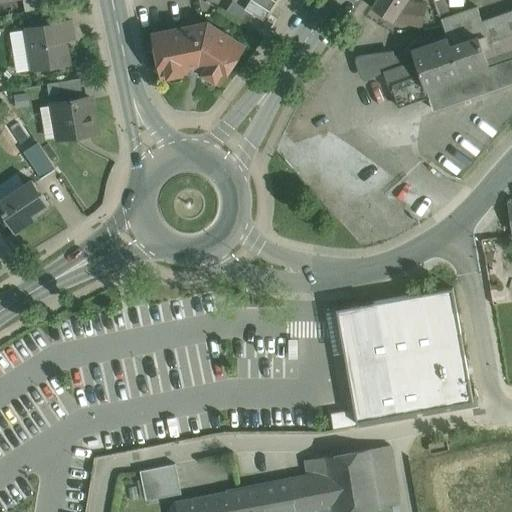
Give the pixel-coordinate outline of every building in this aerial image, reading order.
[(251,12),(264,19),(274,0),(247,0),(244,6),(232,0),(228,0),(223,10),(245,23),(251,12)] [(407,0),(376,0),(373,6),(394,20),(406,2),(407,0)] [(433,0),(440,19),(450,16),(444,0),(433,0)] [(426,3),(406,2),(394,20),(421,26),(426,3)] [(489,66),(511,58),(511,10),(482,21),(477,8),(478,8),(477,7),(450,16),(440,19),(446,39),(448,38),(451,46),(478,36),(489,66)] [(70,21),(45,25),(46,33),(51,33),(52,41),(64,39),(73,37),(70,21)] [(207,24),(154,35),(162,73),(167,72),(167,76),(183,73),(182,69),(184,68),(190,72),(197,71),(200,66),(205,69),(202,72),(215,81),(218,77),(221,80),(242,47),(207,24)] [(45,25),(28,28),(34,69),(68,63),(64,39),(52,41),(51,33),(46,33),(45,25)] [(446,39),(393,58),(392,53),(360,58),(359,59),(359,60),(363,76),(365,77),(386,68),(387,71),(385,72),(392,91),(422,80),(425,88),(426,88),(489,66),(478,36),(451,46),(448,38),(446,39)] [(511,58),(489,66),(426,88),(429,97),(433,110),(511,82),(511,58)] [(80,78),(47,84),(49,95),(82,90),(80,78)] [(422,80),(392,91),(398,108),(429,97),(426,88),(425,88),(422,80)] [(90,97),(54,103),(60,139),(96,133),(90,97)] [(55,169),(37,143),(24,151),(42,178),(55,169)] [(32,180),(0,201),(0,209),(14,231),(36,217),(34,215),(49,205),(32,180)] [(452,287),(336,309),(358,422),(474,400),(452,287)] [(330,426),(351,421),(348,407),(327,412),(330,426)] [(391,446),(371,449),(381,508),(358,511),(402,511),(401,504),(400,504),(390,448),(391,448),(391,446)] [(371,449),(324,457),(332,507),(332,511),(358,511),(381,508),(371,449)] [(308,477),(259,486),(263,511),(303,511),(332,507),(324,457),(305,461),(308,477)] [(137,469),(144,498),(180,490),(173,461),(137,469)] [(263,511),(259,486),(227,492),(230,511),(263,511)] [(230,511),(227,492),(181,501),(177,507),(178,511),(230,511)]
